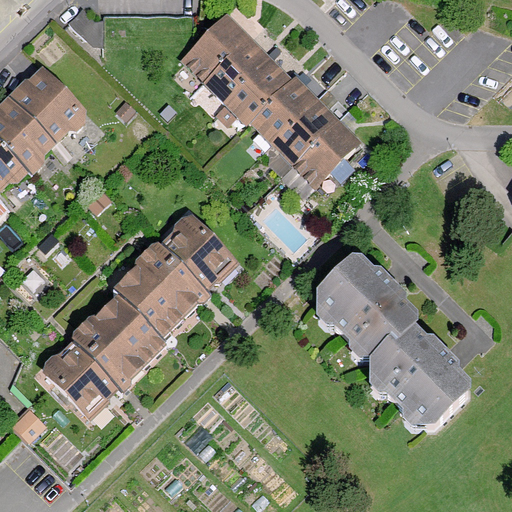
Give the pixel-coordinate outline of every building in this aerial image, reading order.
[(249,41),(228,19),(181,64),(202,86),(249,41)] [(270,62),(249,41),(202,86),(223,107),(270,62)] [(292,85),(270,62),(223,107),(245,130),(249,126),(292,85)] [(85,129),(84,114),(42,72),(27,88),(21,89),(10,100),(57,148),(70,135),(77,136),(85,129)] [(295,81),(292,85),(249,126),(270,147),(316,103),(295,81)] [(42,162),(57,148),(10,100),(0,109),(0,147),(29,176),(32,180),(42,170),(42,162)] [(338,125),(316,103),(270,147),(292,169),(338,125)] [(360,149),(338,125),(292,169),(315,193),(360,149)] [(17,188),(29,176),(0,147),(0,197),(9,189),(17,188)] [(219,289),(239,269),(192,222),(183,222),(173,232),(172,238),(163,247),(210,294),(215,289),(219,289)] [(210,303),(205,298),(210,294),(163,247),(160,250),(151,251),(132,270),(131,278),(113,296),(118,301),(160,344),(195,309),(203,310),(210,303)] [(411,328),(417,322),(406,310),(407,304),(379,276),(373,275),(363,265),(354,265),(318,300),(318,324),(327,334),(334,334),(349,349),(348,355),(358,366),(370,367),(411,328)] [(131,382),(165,349),(160,344),(118,301),(97,322),(90,322),(72,340),(126,394),(130,390),(131,382)] [(404,426),(413,435),(435,435),(470,400),(470,388),(459,377),(459,371),(433,344),(427,344),(411,328),(370,367),(370,392),(380,402),(388,402),(404,417),(404,426)] [(44,379),(90,426),(108,408),(108,403),(118,393),(122,398),(126,394),(72,340),(73,348),(60,361),(53,361),(44,370),(44,379)] [(46,428),(29,411),(12,427),(20,436),(29,445),(46,428)]
